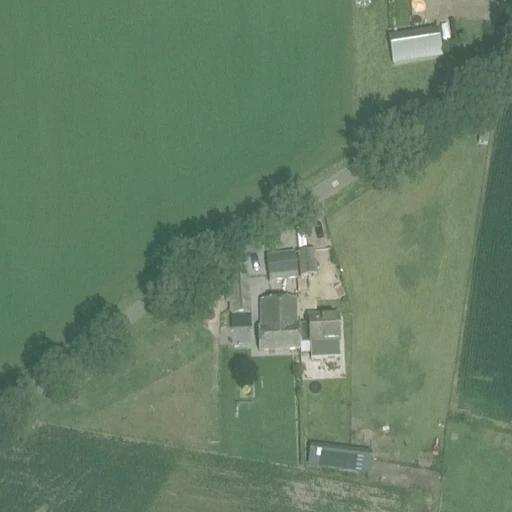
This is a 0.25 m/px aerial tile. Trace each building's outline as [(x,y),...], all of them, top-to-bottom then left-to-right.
[(436,30),(388,38),(392,65),(440,58),(436,30)] [(300,278),(316,276),(313,251),(297,253),(300,278)] [(297,278),(294,254),(265,257),(269,282),(297,278)] [(248,279),(228,279),(229,316),(249,315),(248,279)] [(258,352),(300,350),(299,329),(299,323),(296,323),(295,299),(259,301),(260,329),(257,329),(258,352)] [(309,329),(299,329),(300,350),(300,345),(339,343),(337,316),(308,318),(309,329)] [(328,468),(330,449),(310,446),(308,466),(328,468)] [(372,454),(352,451),(350,471),(369,474),(372,454)]
